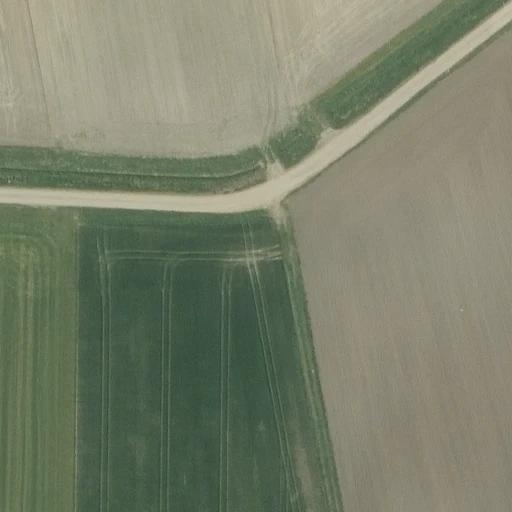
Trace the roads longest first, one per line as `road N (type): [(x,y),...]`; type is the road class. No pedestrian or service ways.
road 1 (track): [(511,14),(304,173),(244,204),(0,197)]
road 2 (track): [(271,193),(330,511)]
